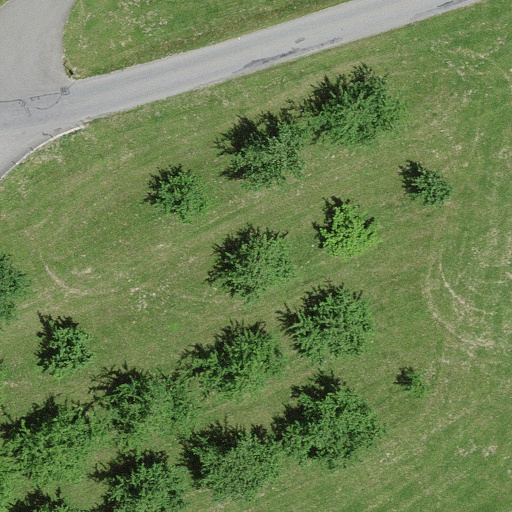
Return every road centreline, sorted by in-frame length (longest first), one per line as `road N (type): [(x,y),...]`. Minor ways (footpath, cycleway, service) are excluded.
road 1 (unclassified): [(0,120),(216,68),(429,0)]
road 2 (track): [(66,0),(0,123)]
